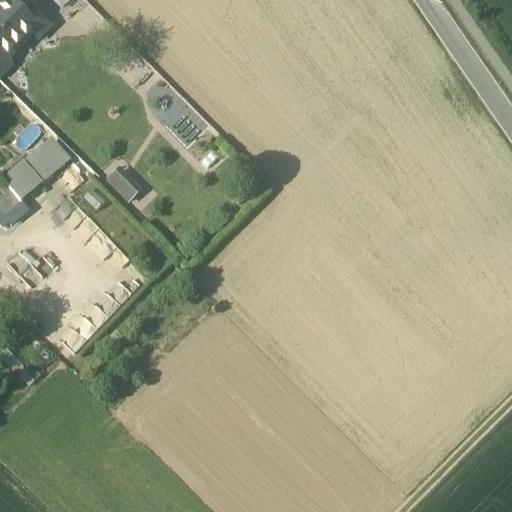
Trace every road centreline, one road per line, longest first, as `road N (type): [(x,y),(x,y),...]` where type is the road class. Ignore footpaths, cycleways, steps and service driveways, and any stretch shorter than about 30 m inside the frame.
road 1 (unclassified): [(511,132),(420,0)]
road 2 (track): [(402,511),(511,402)]
